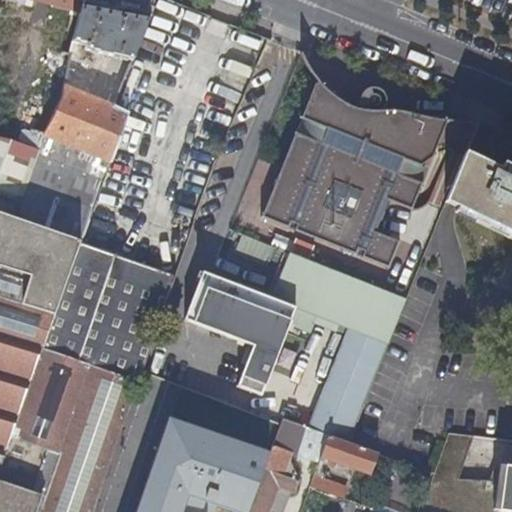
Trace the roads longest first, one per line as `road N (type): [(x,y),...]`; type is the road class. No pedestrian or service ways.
road 1 (residential): [(511,84),(301,0)]
road 2 (residential): [(114,511),(156,386)]
